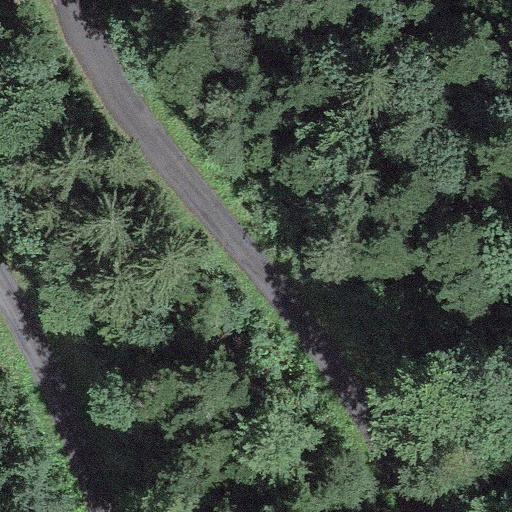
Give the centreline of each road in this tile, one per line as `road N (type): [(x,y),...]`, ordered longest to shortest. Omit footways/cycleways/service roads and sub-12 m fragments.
road 1 (track): [(67,0),(281,298),(418,511)]
road 2 (track): [(103,511),(43,356),(0,278)]
